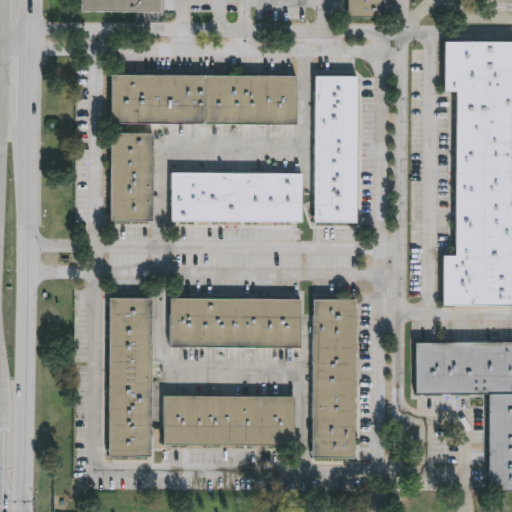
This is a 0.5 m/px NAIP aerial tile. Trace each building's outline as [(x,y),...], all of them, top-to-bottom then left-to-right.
[(98,10),(79,10),(79,0),(160,0),(160,11),(98,10)] [(383,0),(383,16),(347,16),(347,0),(383,0)] [(511,39),(511,305),(441,305),(441,255),(453,255),(454,90),(442,90),(443,39),(511,39)] [(298,123),(112,122),(112,73),(298,74),(298,123)] [(358,222),(315,222),(316,74),(359,74),(358,222)] [(154,220),(111,220),(112,131),(154,132),(154,220)] [(303,221),(172,221),(172,171),(303,172),(303,221)] [(148,456),(106,456),(106,297),(149,297),(148,456)] [(299,348),(168,347),(168,298),(299,298),(299,348)] [(352,458),(310,458),(311,298),(353,298),(352,458)] [(511,340),(511,489),(486,490),(486,392),(413,393),(412,340),(511,340)] [(291,446),(160,445),(161,396),(292,396),(291,446)]
